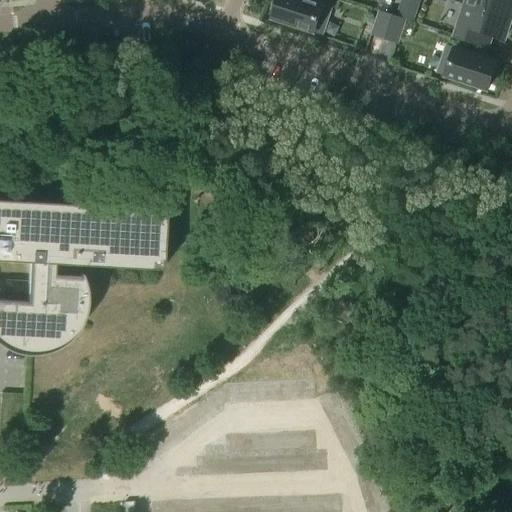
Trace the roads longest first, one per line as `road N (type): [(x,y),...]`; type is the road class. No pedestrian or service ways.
road 1 (residential): [(224,32),(511,128)]
road 2 (residential): [(46,19),(147,11),(224,32)]
road 3 (unclassified): [(0,495),(130,486)]
